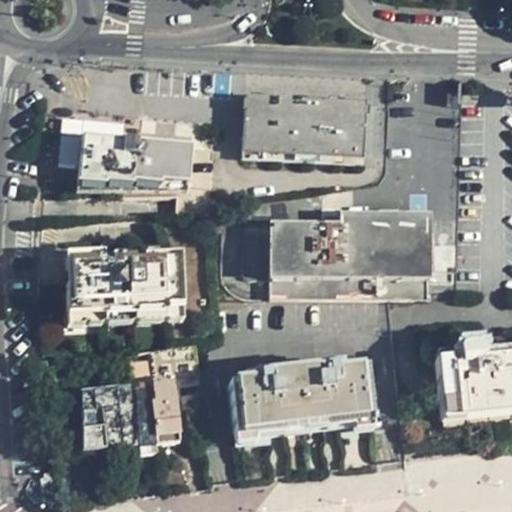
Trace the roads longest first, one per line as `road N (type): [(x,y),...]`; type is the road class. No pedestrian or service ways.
road 1 (tertiary): [(175,50),(424,59),(466,53)]
road 2 (tertiary): [(235,0),(204,12),(162,13),(91,0)]
road 3 (tertiary): [(354,0),(381,25),(466,53)]
